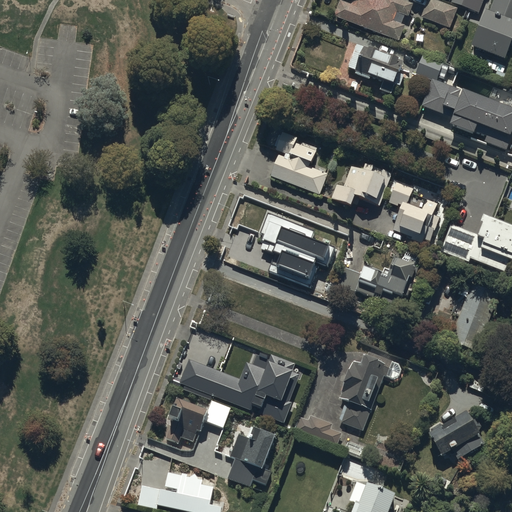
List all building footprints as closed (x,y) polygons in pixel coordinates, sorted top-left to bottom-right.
[(385,0),(385,1),(382,0),(360,0),(359,3),(352,0),(349,8),(340,4),(334,20),(399,44),(405,28),(401,27),(404,19),(409,20),(413,8),(393,0),(385,0)] [(432,0),(428,0),(421,19),(450,31),(458,11),(432,0)] [(453,0),(451,4),(472,13),(477,0),(453,0)] [(484,15),(470,50),(504,63),(511,42),(511,0),(494,0),(488,17),(484,15)] [(349,71),(355,73),(354,76),(368,81),(369,80),(383,86),(380,93),(391,97),(395,87),(400,89),(404,78),(400,77),(404,66),(364,50),(364,51),(357,49),(349,71)] [(444,66),(424,58),(415,77),(435,85),(444,66)] [(432,89),(425,106),(451,116),(447,126),(452,128),(451,130),(471,138),(470,141),(486,147),(487,145),(502,151),(511,126),(511,119),(463,99),(461,105),(454,102),(456,98),(448,95),(449,93),(437,88),(435,91),(432,89)] [(280,156),(271,179),(320,198),(328,177),(311,170),(321,144),(304,138),(303,142),(280,134),(274,150),(278,151),(276,154),(280,156)] [(394,184),(390,182),(392,177),(366,167),(362,175),(351,170),(343,191),(337,188),(332,203),(351,210),(355,200),(379,210),(387,190),(391,192),(394,184)] [(397,185),(389,205),(398,208),(398,207),(402,209),(393,233),(398,235),(400,232),(420,240),(418,244),(423,246),(424,242),(430,245),(439,221),(433,219),(438,207),(428,203),(423,216),(407,210),(414,192),(397,185)] [(320,231),(266,211),(250,252),(264,257),(263,260),(269,262),(265,274),(307,291),(306,294),(311,296),(321,270),(324,272),(324,273),(329,275),(338,249),(316,241),(320,231)] [(468,265),(470,260),(511,276),(511,231),(482,220),(475,238),(451,229),(441,254),(468,265)] [(364,277),(343,271),(339,283),(333,281),(331,285),(325,284),(323,291),(327,292),(329,288),(336,291),(337,288),(380,302),(379,304),(399,310),(403,297),(409,299),(418,270),(415,269),(418,259),(405,255),(403,264),(396,262),(392,274),(384,272),(383,277),(365,272),(364,277)] [(498,298),(464,285),(456,306),(464,309),(449,348),(476,358),(498,298)] [(339,425),(362,433),(384,377),(387,379),(388,380),(389,381),(390,381),(391,381),(392,382),(393,382),(394,382),(395,382),(396,381),(397,381),(398,380),(399,380),(399,379),(400,379),(400,378),(401,378),(401,377),(401,376),(402,376),(402,375),(402,374),(402,373),(402,372),(402,371),(402,370),(401,370),(401,369),(401,368),(400,368),(400,367),(399,367),(398,366),(397,365),(396,365),(395,365),(394,365),(394,364),(393,364),(392,365),(369,356),(367,361),(365,361),(363,368),(353,365),(339,403),(346,406),(339,425)] [(241,382),(189,364),(181,387),(214,398),(213,401),(285,426),(292,407),(289,406),(299,378),(292,375),(295,366),(271,358),(266,373),(246,366),(241,382)] [(200,435),(204,424),(224,432),(232,412),(211,404),(207,415),(178,403),(169,426),(178,430),(175,437),(169,434),(167,441),(178,446),(181,439),(193,444),(197,434),(200,435)] [(433,435),(427,439),(440,462),(452,455),(457,463),(484,447),(475,433),(481,429),(473,415),(467,419),(466,416),(453,424),(454,426),(443,432),(440,427),(431,432),(433,435)] [(333,427),(311,419),(309,424),(300,420),(294,434),(337,450),(342,436),(331,432),(333,427)] [(240,437),(231,459),(236,461),(227,482),(256,494),(259,488),(265,491),(271,475),(264,472),(276,441),(254,432),(250,441),(240,437)] [(155,511),(155,509),(167,511),(221,511),(222,511),(211,509),(215,489),(201,486),(203,480),(169,473),(165,494),(160,493),(161,491),(143,487),(139,507),(155,511)] [(358,508),(356,511),(391,511),(397,500),(359,483),(349,504),(358,508)]
